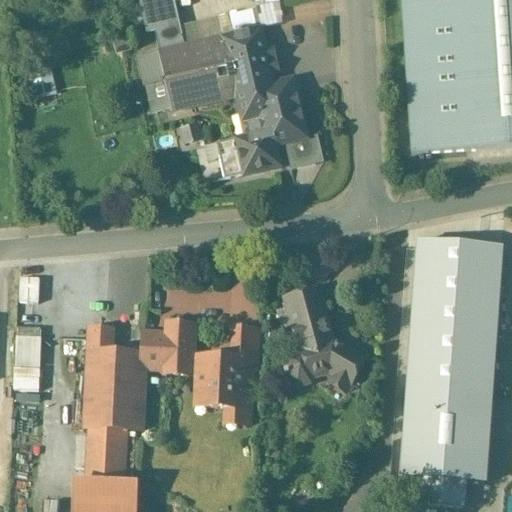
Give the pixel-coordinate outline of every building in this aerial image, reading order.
[(511,0),(401,0),(412,157),(511,150),(511,0)] [(262,30),(221,40),(227,69),(233,97),(234,98),(239,96),(239,95),(275,86),(262,30)] [(221,40),(159,54),(166,83),(227,69),(221,40)] [(166,83),(148,87),(155,115),(233,97),(227,69),(166,83)] [(249,138),(236,141),(244,177),(281,169),(276,148),(307,141),(300,111),(295,112),(288,83),(275,86),(239,95),(239,96),(244,117),(246,117),(259,114),(260,117),(262,117),(266,134),(249,138)] [(259,114),(246,117),(244,117),(244,118),(249,138),(266,134),(262,117),(260,117),(259,114)] [(476,293),(414,290),(409,392),(487,396),(489,354),(473,353),(476,293)] [(313,294),(285,301),(292,327),(288,328),(293,347),(299,346),(302,355),(290,359),(284,369),(285,373),(284,373),(285,377),(286,376),(287,381),(298,386),(309,383),(312,379),(329,374),(350,386),(365,361),(347,351),(344,356),(331,349),(329,347),(327,344),(326,341),(313,294)] [(190,328),(168,327),(168,336),(166,373),(166,376),(187,377),(188,359),(190,328)] [(17,328),(17,391),(42,391),(43,328),(17,328)] [(142,358),(110,356),(112,334),(91,333),(86,430),(91,430),(124,432),(140,433),(143,372),(144,358),(142,358)] [(168,336),(143,335),(142,358),(144,358),(143,372),(166,373),(168,336)] [(231,361),(188,359),(187,377),(198,378),(196,409),(227,411),(226,428),(249,429),(251,389),(243,388),(245,356),(232,355),(231,361)] [(489,427),(405,422),(401,479),(485,485),(489,427)] [(124,432),(91,430),(89,484),(121,486),(124,432)]
